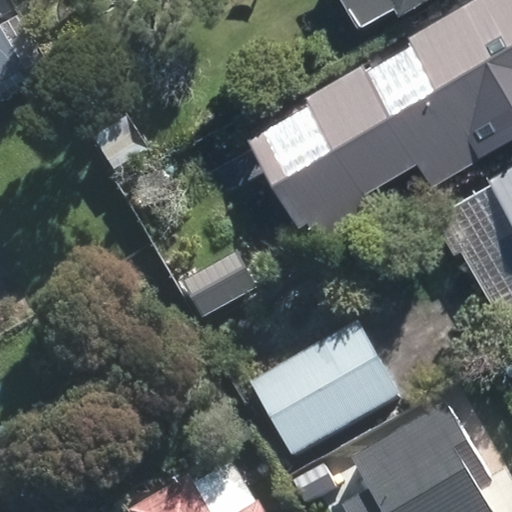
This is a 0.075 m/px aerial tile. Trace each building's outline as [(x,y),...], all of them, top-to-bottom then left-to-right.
[(317,0),(334,29),(385,0),(317,0)] [(511,0),(473,0),(400,48),(472,156),(511,129),(511,0)] [(0,92),(27,76),(0,31),(0,92)] [(387,75),(359,42),(259,128),(287,161),(387,75)] [(511,166),(425,221),(461,279),(503,252),(511,265),(511,166)] [(355,321),(241,385),(282,456),(395,392),(355,321)] [(511,360),(481,379),(511,429),(511,360)] [(492,511),(435,421),(311,498),(319,511),(492,511)] [(114,511),(232,511),(201,456),(112,506),(114,511)]
